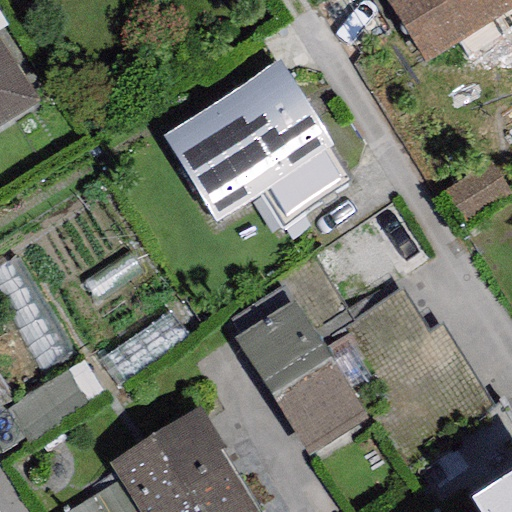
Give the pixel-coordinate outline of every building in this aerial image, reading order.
[(511,0),(387,0),(427,63),(455,45),(466,64),(511,35),(511,0)] [(0,125),(38,102),(0,41),(0,125)] [(281,61),(161,137),(215,220),(263,190),(283,221),(348,180),(326,146),(333,142),(281,61)] [(416,293),(361,319),(382,362),(436,336),(416,293)] [(293,301),(234,338),(309,455),(368,418),(293,301)] [(199,407),(109,463),(120,481),(68,511),(257,511),(219,451),(224,448),(199,407)] [(511,511),(511,471),(469,499),(476,511),(511,511)]
